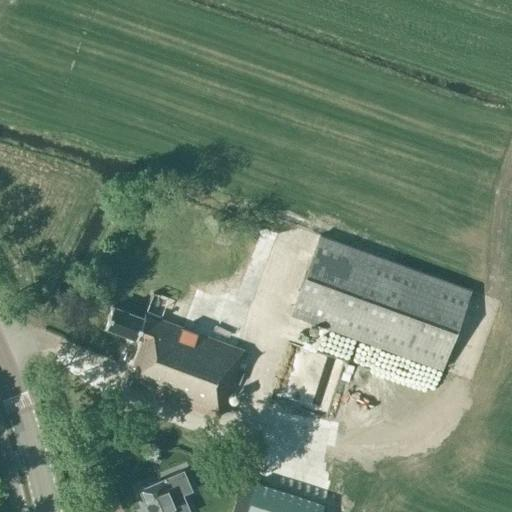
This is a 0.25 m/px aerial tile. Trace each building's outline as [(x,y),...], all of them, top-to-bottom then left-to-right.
[(440,369),(469,289),(319,234),(290,313),(440,369)] [(143,318),(112,306),(104,327),(136,339),(136,337),(141,339),(131,366),(135,368),(129,384),(218,417),(231,381),(238,384),(244,369),(236,367),(243,350),(144,313),(143,318)] [(496,473),(508,444),(461,426),(450,454),(496,473)] [(261,445),(237,437),(231,454),(255,462),(261,445)] [(229,468),(181,450),(159,459),(164,471),(169,469),(172,476),(139,490),(148,511),(187,511),(181,496),(192,491),(189,485),(199,481),(221,490),(229,468)] [(237,477),(226,511),(306,511),(311,499),(237,477)]
